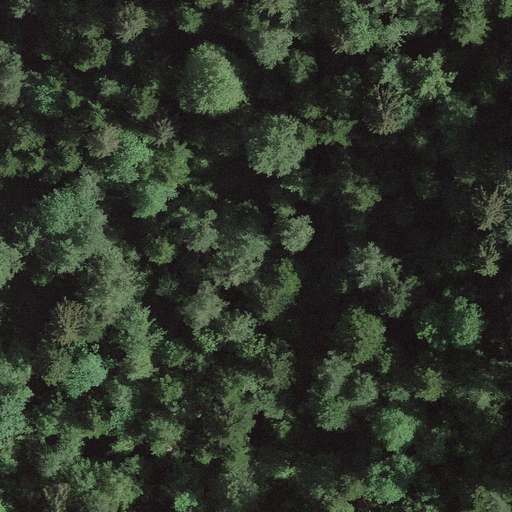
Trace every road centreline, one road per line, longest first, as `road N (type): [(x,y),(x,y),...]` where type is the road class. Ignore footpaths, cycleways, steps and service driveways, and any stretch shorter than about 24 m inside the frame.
road 1 (track): [(0,224),(244,176),(449,76),(511,10)]
road 2 (track): [(354,511),(383,494),(415,455),(511,268)]
